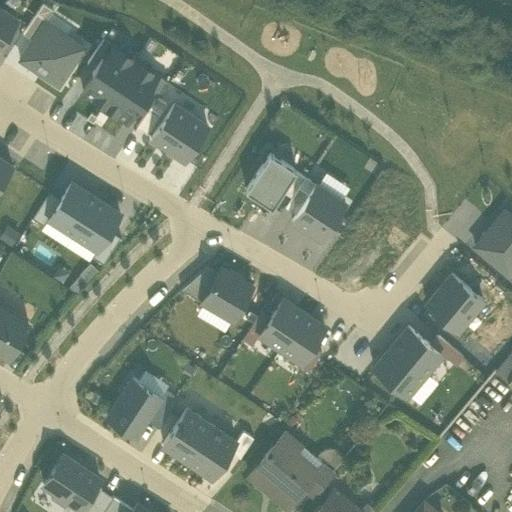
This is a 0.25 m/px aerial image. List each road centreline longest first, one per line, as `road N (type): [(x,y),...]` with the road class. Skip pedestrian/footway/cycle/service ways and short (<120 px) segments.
road 1 (residential): [(202,224),(373,319),(443,239)]
road 2 (residential): [(35,403),(202,224)]
road 3 (residential): [(11,107),(202,224)]
road 4 (residential): [(35,403),(204,511)]
